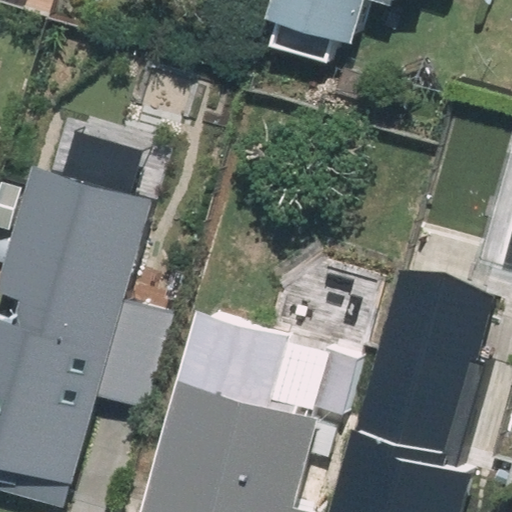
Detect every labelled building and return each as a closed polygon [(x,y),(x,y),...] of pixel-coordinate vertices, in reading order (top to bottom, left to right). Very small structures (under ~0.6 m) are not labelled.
[(307,0),(300,27),(384,51),(398,0),(307,0)] [(0,153),(9,122),(0,119),(0,153)] [(148,272),(17,231),(0,283),(0,460),(80,486),(148,272)] [(310,511),(361,332),(224,294),(163,511),(310,511)] [(463,511),(510,355),(404,324),(348,511),(463,511)]
